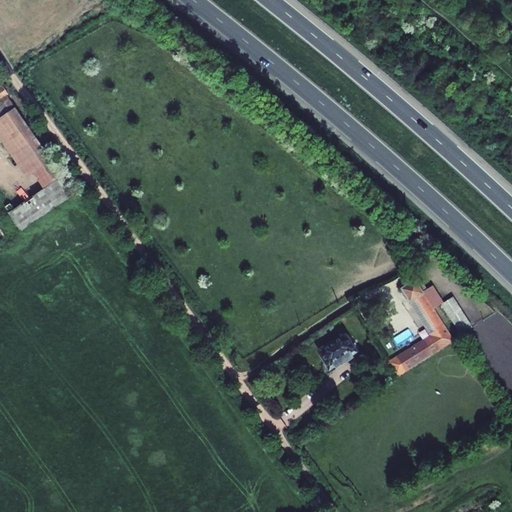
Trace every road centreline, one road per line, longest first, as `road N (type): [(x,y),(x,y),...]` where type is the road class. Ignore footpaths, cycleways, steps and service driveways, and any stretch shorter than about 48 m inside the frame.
road 1 (residential): [(0,59),(307,477)]
road 2 (motorway): [(192,0),(335,114),(511,273)]
road 3 (motorway): [(511,208),(269,0)]
